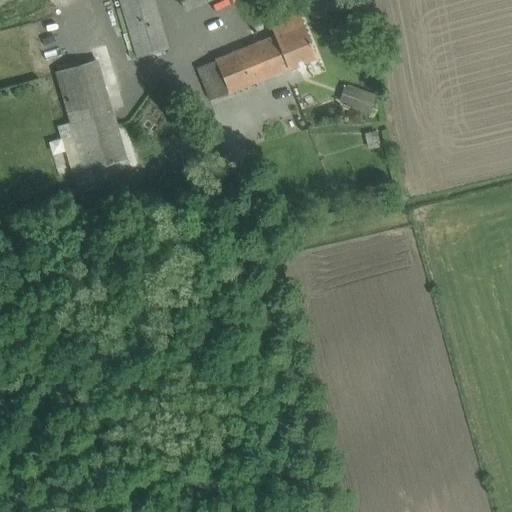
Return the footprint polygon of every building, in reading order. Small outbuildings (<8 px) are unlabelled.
[(120,0),(137,58),(168,49),(153,0),(120,0)] [(180,0),(185,10),(208,0),(180,0)] [(197,68),(203,82),(210,100),(315,58),(308,39),(297,12),(271,22),(276,35),(215,60),(197,68)] [(63,23),(37,30),(47,66),(73,59),(63,23)] [(97,60),(55,73),(70,122),(58,126),(61,138),(73,134),(85,172),(127,158),(97,60)] [(352,108),(370,114),(377,94),(359,88),(352,108)] [(365,133),(369,149),(379,147),(375,130),(365,133)]
